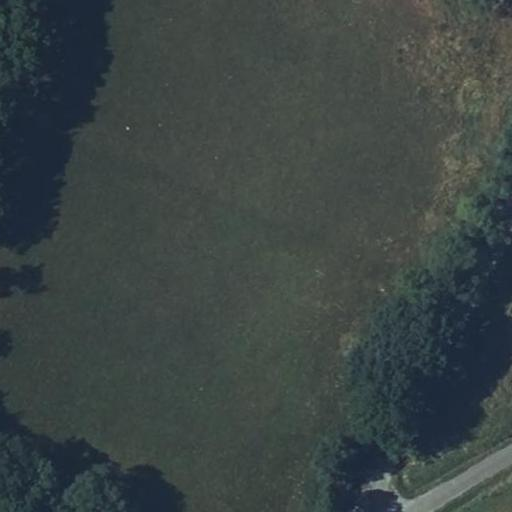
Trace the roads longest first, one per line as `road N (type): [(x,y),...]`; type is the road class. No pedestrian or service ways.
road 1 (residential): [(511,198),(353,511)]
road 2 (residential): [(394,511),(511,443)]
